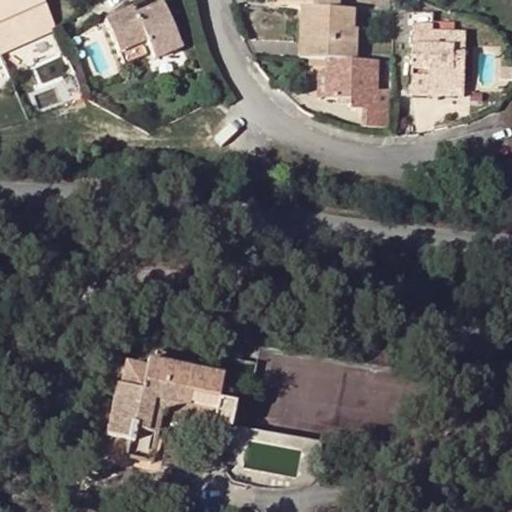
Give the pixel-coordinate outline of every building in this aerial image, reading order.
[(0,0),(0,46),(24,36),(27,43),(55,31),(40,0),(11,0),(9,1),(7,0),(0,0)] [(290,12),(290,0),(281,0),(281,11),(290,12)] [(290,0),(290,12),(301,12),(342,13),(341,0),(290,0)] [(146,20),(136,24),(134,18),(130,11),(104,22),(124,67),(145,58),(140,47),(146,44),(154,62),(181,50),(161,6),(143,13),(146,20)] [(342,13),(301,12),(301,29),(309,29),(308,41),(301,41),(300,61),(328,62),(357,64),(358,34),(354,33),(355,14),(342,13)] [(146,20),(143,13),(134,18),(136,24),(146,20)] [(308,41),(309,29),(301,29),(301,41),(308,41)] [(0,55),(27,43),(24,36),(0,46),(0,55)] [(440,82),(440,90),(464,91),(465,37),(440,37),(426,36),(426,45),(413,45),(412,94),(429,94),(430,82),(440,82)] [(414,36),(413,45),(426,45),(426,36),(414,36)] [(357,64),(328,62),(327,76),(326,102),(351,102),(351,112),(390,113),(391,93),(376,92),(377,65),(357,64)] [(463,99),(464,91),(440,90),(440,82),(430,82),(429,94),(412,94),(412,97),(463,99)] [(178,365),(155,361),(153,367),(178,372),(178,365)] [(153,367),(145,365),(144,373),(124,369),(119,391),(115,390),(107,438),(132,442),(134,433),(146,435),(152,403),(215,413),(212,424),(212,428),(230,431),(234,407),(216,404),(220,379),(178,372),(153,367)] [(161,415),(212,424),(215,413),(152,403),(146,435),(157,437),(161,415)]
